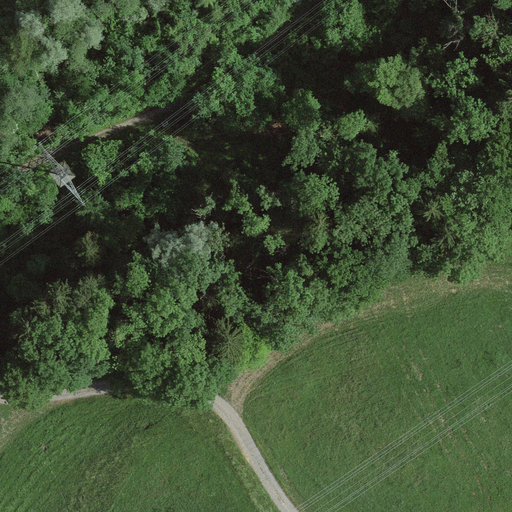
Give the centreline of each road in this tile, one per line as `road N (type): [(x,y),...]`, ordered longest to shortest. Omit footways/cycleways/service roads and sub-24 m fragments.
road 1 (track): [(180,382),(211,360),(511,227)]
road 2 (track): [(290,511),(222,406),(203,391),(180,382),(130,383),(0,396)]
